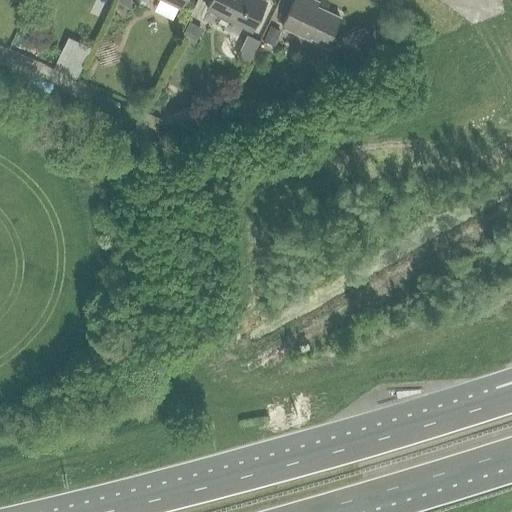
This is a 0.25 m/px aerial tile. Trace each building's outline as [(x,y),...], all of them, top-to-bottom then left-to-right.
[(262,0),(210,0),(207,8),(252,31),(267,2),(262,0)] [(313,3),(314,0),(295,0),(282,26),(325,46),(342,16),(313,3)] [(271,26),(264,40),(275,45),(281,30),(271,26)] [(247,35),(236,57),(249,63),(260,42),(247,35)] [(66,43),(53,69),(76,80),(88,53),(66,43)] [(190,107),(172,114),(179,129),(196,121),(190,107)] [(135,128),(133,132),(152,140),(153,137),(156,131),(137,123),(135,128)]
